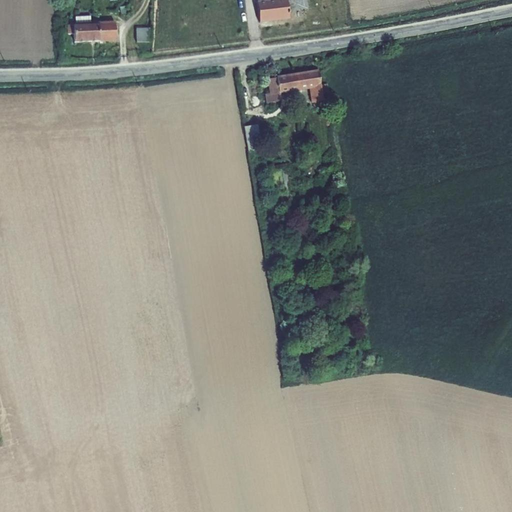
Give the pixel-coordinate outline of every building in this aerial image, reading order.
[(286,0),(268,0),(257,1),(259,22),(289,18),(286,0)] [(73,24),(67,25),(67,34),(74,34),(74,42),(116,40),(115,21),(90,22),(90,16),(75,16),(75,23),(73,23),(73,24)] [(136,28),(136,42),(150,42),(150,28),(136,28)] [(315,93),(317,108),(328,107),(324,77),(274,84),(276,98),(271,99),(272,108),(283,106),(283,101),(285,101),(285,98),(315,93)] [(263,128),(249,130),(252,147),(266,145),(263,128)]
